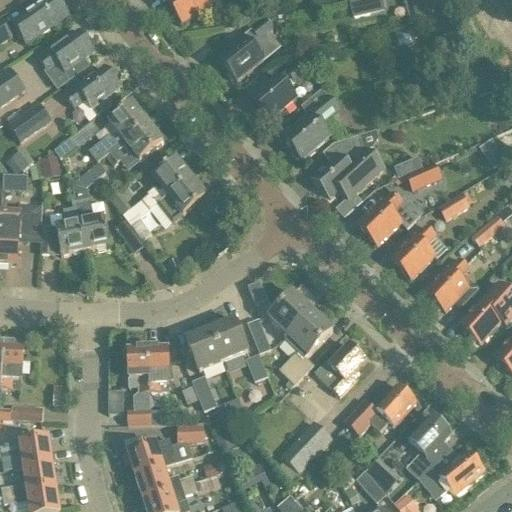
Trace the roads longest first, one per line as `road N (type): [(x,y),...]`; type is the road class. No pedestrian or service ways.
road 1 (residential): [(511,439),(294,233)]
road 2 (residential): [(294,233),(113,0)]
road 3 (residential): [(294,233),(171,310),(92,315)]
road 4 (residential): [(103,511),(90,480),(92,315)]
